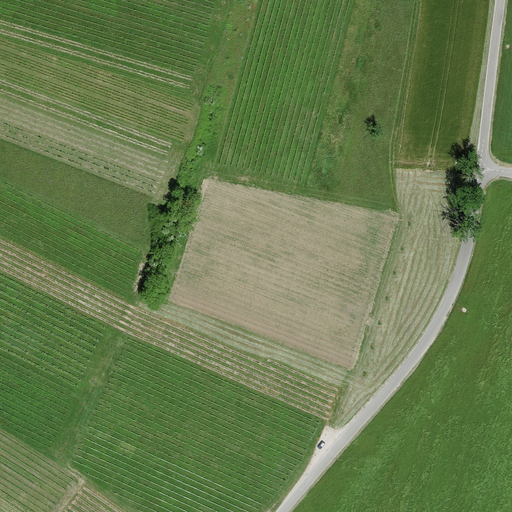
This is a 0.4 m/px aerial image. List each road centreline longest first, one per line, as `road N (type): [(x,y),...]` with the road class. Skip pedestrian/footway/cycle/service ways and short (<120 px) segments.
road 1 (track): [(418,0),(394,159),(396,215),(321,465)]
road 2 (unclassified): [(480,168),(466,251),(428,338),(281,511)]
road 3 (unclassified): [(500,0),(480,168)]
